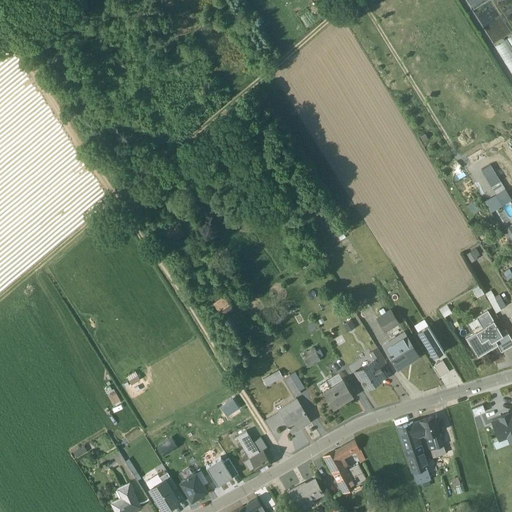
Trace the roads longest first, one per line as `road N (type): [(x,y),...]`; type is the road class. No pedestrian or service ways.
road 1 (track): [(286,474),(122,208),(370,0)]
road 2 (unclassified): [(218,511),(377,425),(511,381)]
road 3 (track): [(122,208),(0,13)]
road 4 (track): [(122,208),(0,311)]
